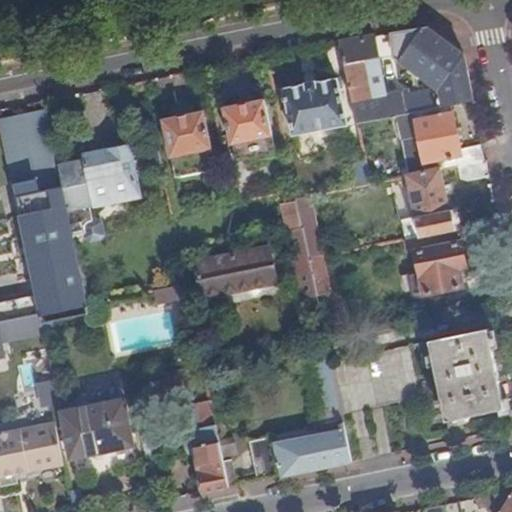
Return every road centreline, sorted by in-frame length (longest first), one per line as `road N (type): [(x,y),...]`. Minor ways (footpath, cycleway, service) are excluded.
road 1 (residential): [(464,0),(0,87)]
road 2 (residential): [(511,465),(277,511)]
road 3 (unknown): [(386,490),(365,392),(381,375),(422,365)]
road 4 (residential): [(511,127),(485,0)]
